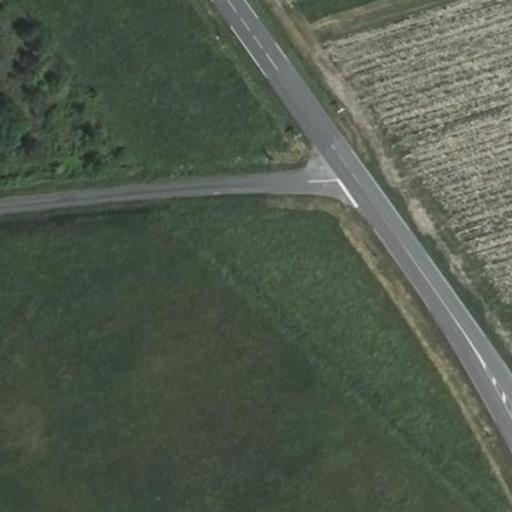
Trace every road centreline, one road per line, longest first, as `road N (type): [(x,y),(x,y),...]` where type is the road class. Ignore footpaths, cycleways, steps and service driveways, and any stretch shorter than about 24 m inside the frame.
road 1 (residential): [(365,164),(0,202)]
road 2 (secondary): [(365,164),(511,411)]
road 3 (secondary): [(251,0),(365,164)]
